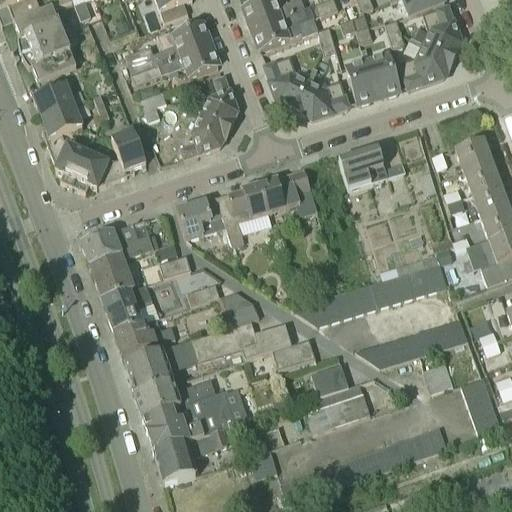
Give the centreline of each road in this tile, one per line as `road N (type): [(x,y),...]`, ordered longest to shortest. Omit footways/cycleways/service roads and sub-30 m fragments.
road 1 (secondary): [(110,511),(0,192)]
road 2 (residential): [(139,511),(48,233)]
road 3 (secondary): [(0,252),(87,511)]
road 4 (residential): [(271,157),(498,89)]
road 5 (unclassified): [(48,233),(271,157)]
road 6 (residential): [(0,327),(58,511)]
road 7 (residential): [(271,157),(211,0)]
road 8 (residential): [(48,233),(0,108)]
